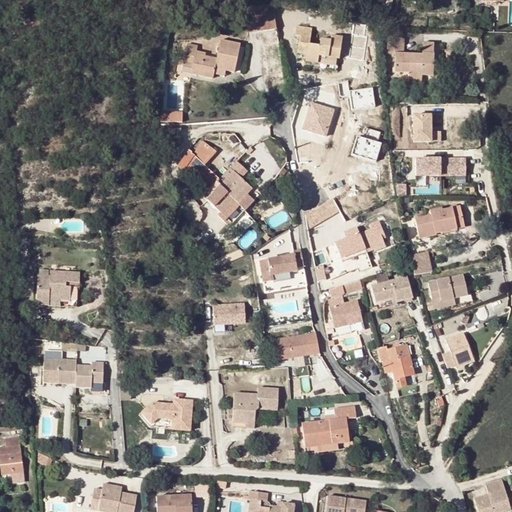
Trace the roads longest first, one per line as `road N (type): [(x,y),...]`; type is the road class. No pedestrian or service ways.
road 1 (unknown): [(411,484),(386,421),(339,373),(325,334),(305,192),(281,106)]
road 2 (residential): [(111,466),(392,487),(440,480)]
road 3 (residential): [(511,283),(472,51),(457,37)]
road 4 (residential): [(440,480),(439,450),(453,409),(511,317)]
road 5 (unknown): [(217,474),(208,330)]
